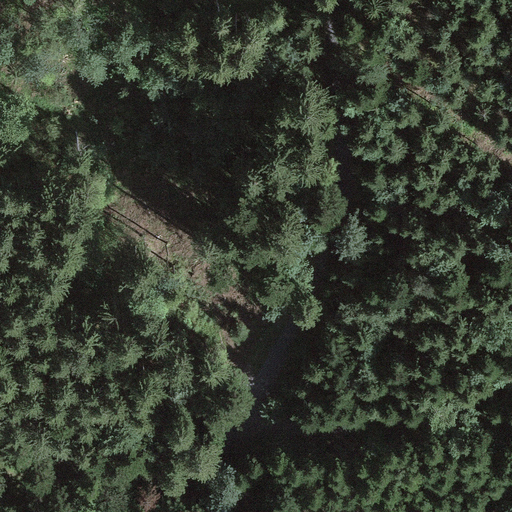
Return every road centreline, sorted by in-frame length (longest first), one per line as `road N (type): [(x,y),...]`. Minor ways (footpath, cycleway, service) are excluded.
road 1 (track): [(511,376),(351,420),(241,430)]
road 2 (track): [(184,461),(53,434)]
